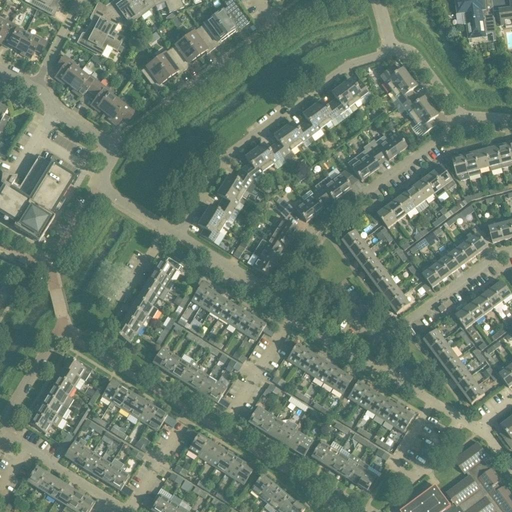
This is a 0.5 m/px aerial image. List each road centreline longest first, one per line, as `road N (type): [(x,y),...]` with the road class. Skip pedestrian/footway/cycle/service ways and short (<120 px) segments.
road 1 (residential): [(177,236),(232,151),(350,67),(394,49)]
road 2 (residential): [(281,300),(323,228),(448,136),(460,118)]
road 3 (residential): [(276,29),(114,149)]
road 4 (residential): [(365,364),(378,342),(511,251)]
road 5 (residential): [(121,510),(0,433)]
road 6 (residential): [(477,427),(365,364)]
road 7 (residential): [(281,300),(177,236)]
